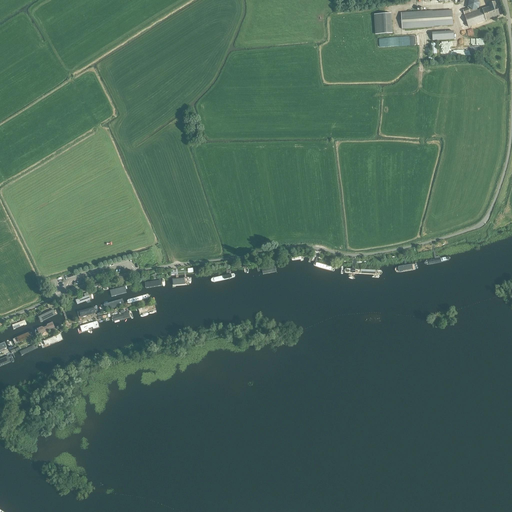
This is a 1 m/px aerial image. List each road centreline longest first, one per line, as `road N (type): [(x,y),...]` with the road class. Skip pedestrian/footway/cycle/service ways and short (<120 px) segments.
road 1 (unclassified): [(0,321),(72,289),(157,268),(289,246),(382,252),(473,228),(497,192),(511,118)]
road 2 (track): [(421,68),(420,32),(396,33),(396,10),(466,0)]
